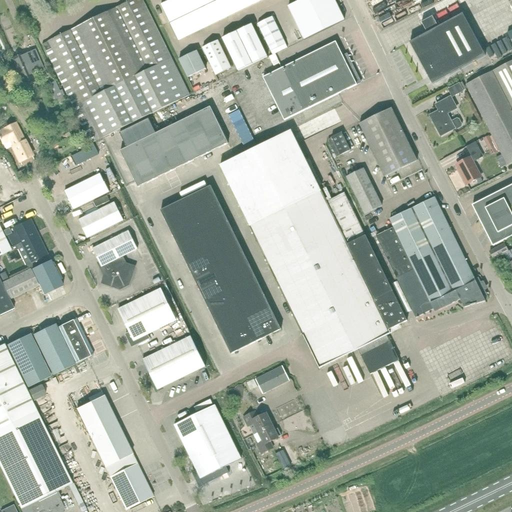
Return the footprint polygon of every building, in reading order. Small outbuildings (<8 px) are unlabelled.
[(190,97),(172,60),(142,0),(135,0),(121,7),(67,33),(43,45),(46,52),(91,145),(190,97)] [(171,0),(169,1),(178,21),(187,17),(178,0),(171,0)] [(178,0),(187,17),(195,13),(188,0),(178,0)] [(188,0),(195,13),(203,9),(198,0),(188,0)] [(198,0),(203,9),(211,5),(208,0),(198,0)] [(227,18),(236,14),(228,0),(221,0),(219,1),(227,18)] [(228,0),(236,14),(244,10),(238,0),(228,0)] [(238,0),(244,10),(252,6),(249,0),(238,0)] [(292,15),(312,5),(309,0),(301,0),(288,7),(292,15)] [(337,5),(334,0),(322,0),(312,5),(316,14),(337,5)] [(382,12),(398,6),(395,0),(370,0),(375,10),(380,7),(382,12)] [(161,5),(170,25),(178,21),(169,1),(161,5)] [(211,5),(219,22),(227,18),(219,1),(211,5)] [(203,9),(211,26),(219,22),(211,5),(203,9)] [(297,24),(316,14),(312,5),(292,15),(297,24)] [(340,13),(337,5),(316,14),(320,22),(340,13)] [(203,30),(211,26),(203,9),(195,13),(203,30)] [(195,34),(203,30),(195,13),(187,17),(195,34)] [(344,20),(340,13),(320,22),(324,30),(344,20)] [(301,32),(320,22),(316,14),(297,24),(301,32)] [(427,34),(410,43),(432,85),(485,56),(463,14),(438,27),(432,17),(421,23),(427,34)] [(178,21),(186,38),(195,34),(187,17),(178,21)] [(273,17),(259,24),(272,51),(274,55),(275,54),(288,48),(286,44),(273,17)] [(178,42),(186,38),(178,21),(170,25),(178,42)] [(305,40),(324,30),(320,22),(301,32),(305,40)] [(251,25),(222,39),(238,72),(267,57),(251,25)] [(203,48),(217,76),(232,68),(218,41),(203,48)] [(284,121),(303,112),(337,95),(361,83),(346,54),(342,56),(336,42),(282,69),(264,78),(284,121)] [(12,59),(23,84),(33,80),(31,75),(37,72),(38,75),(44,72),(35,50),(23,56),(22,55),(12,59)] [(179,60),(188,78),(206,69),(197,51),(179,60)] [(274,55),(269,57),(274,66),(279,64),(275,54),(274,55)] [(511,62),(491,73),(511,112),(511,62)] [(506,167),(511,163),(511,112),(491,73),(465,86),(506,167)] [(209,85),(214,94),(224,89),(220,80),(209,85)] [(54,100),(64,96),(62,91),(59,92),(56,83),(50,86),(54,94),(52,95),(54,100)] [(462,92),(462,91),(466,89),(462,83),(459,85),(448,90),(451,98),(462,92)] [(432,121),(440,136),(453,129),(455,130),(460,127),(461,126),(458,120),(456,120),(450,123),(446,115),(456,109),(450,98),(435,106),(439,112),(435,113),(438,118),(432,121)] [(192,116),(210,152),(228,143),(210,107),(192,116)] [(378,162),(409,146),(391,110),(360,126),(378,162)] [(192,161),(210,152),(192,116),(174,125),(192,161)] [(149,119),(120,133),(127,148),(138,142),(156,134),(149,119)] [(174,170),(192,161),(174,125),(156,134),(174,170)] [(15,127),(0,133),(0,138),(3,145),(10,141),(15,150),(13,151),(21,167),(33,161),(24,142),(23,142),(15,127)] [(326,200),(309,165),(293,133),(221,168),(319,369),(357,350),(370,375),(398,361),(386,336),(389,335),(387,330),(407,320),(344,192),(326,200)] [(331,138),(328,140),(337,157),(340,156),(350,151),(342,133),(337,135),(336,136),(331,138)] [(156,179),(174,170),(156,134),(138,142),(156,179)] [(138,188),(156,179),(138,142),(127,148),(120,152),(138,188)] [(471,158),(456,166),(467,186),(476,181),(480,179),(472,164),(472,163),(480,159),(478,155),(481,153),(475,142),(466,147),(471,158)] [(416,162),(416,161),(409,146),(378,162),(385,177),(416,162)] [(365,215),(382,206),(364,169),(346,177),(365,215)] [(26,176),(24,171),(17,174),(19,179),(26,176)] [(100,174),(64,192),(73,210),(109,192),(100,174)] [(511,185),(499,192),(511,218),(511,185)] [(194,217),(220,204),(211,186),(186,199),(194,217)] [(493,247),(511,237),(511,218),(499,192),(472,205),(493,247)] [(478,277),(474,278),(435,197),(391,219),(395,227),(376,237),(397,279),(399,278),(417,316),(434,308),(437,311),(460,300),(464,308),(485,301),(484,298),(487,295),(478,277)] [(169,229),(194,217),(186,199),(161,211),(169,229)] [(78,221),(87,238),(87,239),(123,221),(114,203),(78,221)] [(203,235),(228,222),(220,204),(194,217),(203,235)] [(178,247),(203,235),(194,217),(169,229),(178,247)] [(0,229),(0,223),(1,223),(0,221),(0,256),(11,251),(0,229)] [(20,243),(30,263),(46,256),(37,238),(36,239),(34,235),(35,234),(29,222),(14,230),(15,233),(8,237),(13,247),(20,243)] [(212,253),(237,240),(228,222),(203,235),(212,253)] [(123,257),(138,250),(129,232),(93,250),(99,262),(97,263),(103,276),(101,284),(120,291),(129,286),(136,266),(126,263),(123,257)] [(187,265),(212,253),(203,235),(178,247),(187,265)] [(221,271),(246,258),(237,240),(212,253),(221,271)] [(511,250),(510,251),(506,244),(489,252),(494,260),(504,255),(511,268),(511,250)] [(196,283),(221,271),(212,253),(187,265),(196,283)] [(230,288),(255,276),(246,258),(221,271),(230,288)] [(138,264),(145,276),(144,276),(149,285),(157,281),(145,260),(138,264)] [(31,270),(44,296),(63,287),(50,261),(31,270)] [(3,283),(11,300),(38,286),(30,269),(3,283)] [(204,301),(230,288),(221,271),(196,283),(204,301)] [(238,306),(264,294),(255,276),(230,288),(238,306)] [(0,280),(0,316),(14,309),(0,280)] [(213,319),(238,306),(230,288),(204,301),(213,319)] [(132,348),(138,345),(150,339),(148,336),(177,321),(161,289),(118,310),(130,333),(126,335),(132,348)] [(247,324),(272,312),(264,294),(238,306),(247,324)] [(222,337),(247,324),(238,306),(213,319),(222,337)] [(247,324),(256,342),(281,330),(272,312),(247,324)] [(94,356),(82,331),(76,318),(57,327),(75,365),(94,356)] [(231,355),(256,342),(247,324),(222,337),(231,355)] [(54,376),(74,367),(55,325),(34,335),(54,376)] [(29,388),(52,376),(31,334),(8,345),(29,388)] [(158,391),(206,367),(191,337),(143,360),(158,391)] [(0,430),(37,412),(26,390),(5,346),(4,345),(0,347),(0,430)] [(263,395),(290,381),(282,366),(255,379),(263,395)] [(228,391),(227,400),(242,402),(243,390),(242,386),(238,386),(235,390),(228,391)] [(153,496),(104,396),(101,392),(88,398),(90,403),(77,409),(126,510),(153,496)] [(215,406),(175,426),(201,480),(242,460),(215,406)] [(272,426),(266,414),(259,417),(256,411),(242,417),(247,425),(252,423),(258,433),(272,426)] [(72,484),(37,412),(0,430),(0,466),(22,511),(61,511),(64,511),(64,508),(61,501),(57,492),(72,484)] [(277,428),(274,430),(272,426),(258,433),(261,440),(262,442),(256,445),(260,453),(261,455),(273,449),(270,442),(278,438),(278,437),(281,435),(277,428)] [(284,451),(277,454),(284,470),(292,466),(284,451)]
